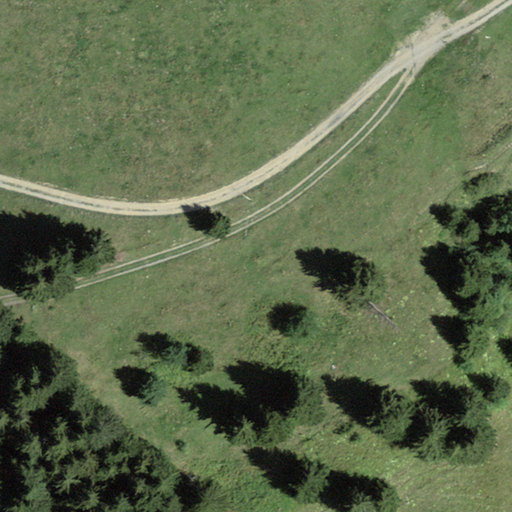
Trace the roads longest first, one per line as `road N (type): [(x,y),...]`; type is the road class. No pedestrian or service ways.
road 1 (track): [(0,304),(190,250),(298,197),(358,144),(429,48)]
road 2 (track): [(429,48),(309,146),(224,198),(135,209),(0,183)]
